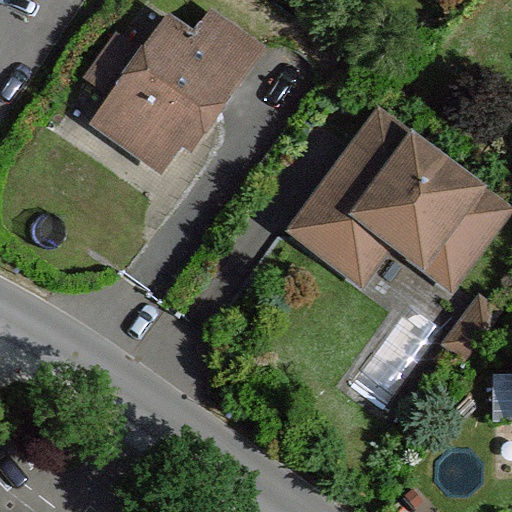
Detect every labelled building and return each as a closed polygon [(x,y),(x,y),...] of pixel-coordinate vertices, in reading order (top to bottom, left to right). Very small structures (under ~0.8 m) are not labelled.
[(216,21),(198,45),(244,79),(261,55),(216,21)] [(219,111),(244,79),(198,45),(175,28),(146,66),(123,98),(103,124),(163,170),(189,136),(211,105),(219,111)] [(123,98),(146,66),(121,47),(97,79),(123,98)] [(211,105),(189,136),(197,141),(219,111),(211,105)] [(365,281),(395,241),(427,265),(445,241),(469,258),(503,213),(386,125),(303,235),(365,281)] [(445,241),(427,265),(451,282),(469,258),(445,241)]
